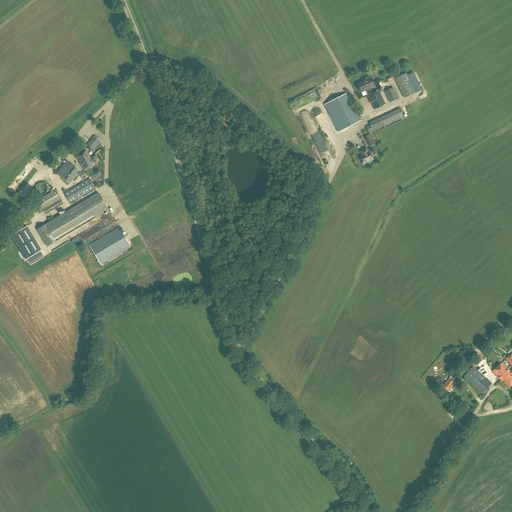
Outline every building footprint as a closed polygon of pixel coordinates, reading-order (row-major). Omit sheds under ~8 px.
[(394,79),(404,98),(416,93),(406,73),(394,79)] [(367,95),(373,93),(371,89),(375,87),(370,75),(362,79),(363,82),(357,84),(361,92),(365,90),(367,95)] [(385,92),(390,102),(398,99),(393,88),(385,92)] [(385,105),(378,90),(373,93),(367,95),(370,103),(371,103),(374,110),(385,105)] [(361,120),(347,93),(325,105),(339,132),(361,120)] [(366,127),(370,134),(405,118),(401,108),(369,123),(370,125),(366,127)] [(371,145),(375,144),(370,134),(367,136),(371,145)] [(94,150),(101,141),(95,136),(87,145),(94,150)] [(360,157),(364,164),(373,159),(369,152),(368,152),(366,148),(360,151),(362,154),(363,155),(360,157)] [(86,151),(77,157),(81,164),(84,170),(94,164),(100,160),(96,155),(91,158),(86,151)] [(81,177),(83,174),(67,161),(57,174),(70,184),(77,174),(81,177)] [(70,203),(95,188),(90,179),(64,194),(70,203)] [(53,191),(52,189),(50,190),(51,192),(37,200),(43,210),(61,199),(56,189),(53,191)] [(96,218),(109,210),(98,193),(37,230),(47,247),(56,242),(55,240),(95,216),(96,218)] [(26,212),(30,208),(26,204),(22,208),(26,212)] [(16,227),(22,217),(18,215),(12,224),(16,227)] [(44,257),(41,251),(42,250),(27,226),(11,236),(25,260),(26,259),(30,265),(44,257)] [(119,228),(90,246),(101,265),(131,247),(119,228)] [(83,241),(89,235),(86,231),(79,237),(83,241)] [(511,369),(510,372),(502,363),(492,371),(502,382),(503,382),(508,388),(511,384),(511,353),(505,359),(511,366),(511,369)] [(482,394),(491,383),(473,367),(464,377),(482,394)] [(448,391),(455,383),(449,378),(442,386),(448,391)]
